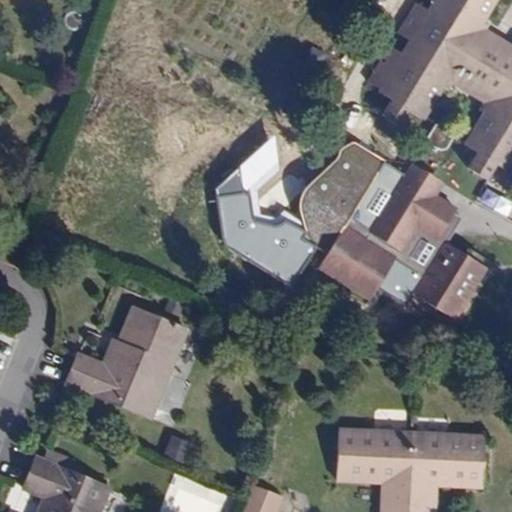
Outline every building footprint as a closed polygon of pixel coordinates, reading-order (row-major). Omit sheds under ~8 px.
[(511,44),(485,28),(489,22),(484,19),(495,0),(431,0),(426,9),(415,3),(397,33),(407,40),(399,53),(388,47),(366,81),(377,89),(376,91),(390,100),(380,115),(400,127),(409,112),(422,120),(441,89),(446,91),(451,84),(482,104),(478,110),(482,114),(463,145),(476,154),(468,168),(486,180),(495,165),(509,173),(511,170),(511,44)] [(344,226),(319,268),(370,301),(396,260),(425,278),(415,295),(456,320),(488,267),(475,259),(470,267),(455,258),(460,250),(448,243),(454,233),(446,228),(455,213),(458,208),(435,195),(424,188),(432,174),(413,163),(366,240),(344,226)] [(432,174),(424,188),(435,195),(443,181),(432,174)] [(463,218),(455,213),(446,228),(454,233),(463,218)] [(400,312),(411,288),(389,278),(378,302),(400,312)] [(126,340),(139,310),(130,307),(117,337),(126,340)] [(151,419),(187,330),(139,310),(126,340),(117,337),(113,336),(102,363),(77,353),(63,384),(151,419)] [(406,511),(410,431),(338,428),(335,481),(380,483),(388,484),(386,511),(406,511)] [(481,488),(485,435),(410,431),(406,511),(428,511),(430,486),(438,486),(481,488)] [(167,456),(189,459),(192,440),(170,437),(167,456)] [(100,511),(110,488),(34,456),(21,490),(41,498),(35,511),(100,511)] [(174,474),(161,511),(226,511),(232,493),(174,474)] [(276,511),(282,494),(253,483),(242,511),(262,511),(264,506),(276,511)] [(386,511),(388,484),(380,483),(377,511),(386,511)] [(435,511),(438,486),(430,486),(428,511),(435,511)]
